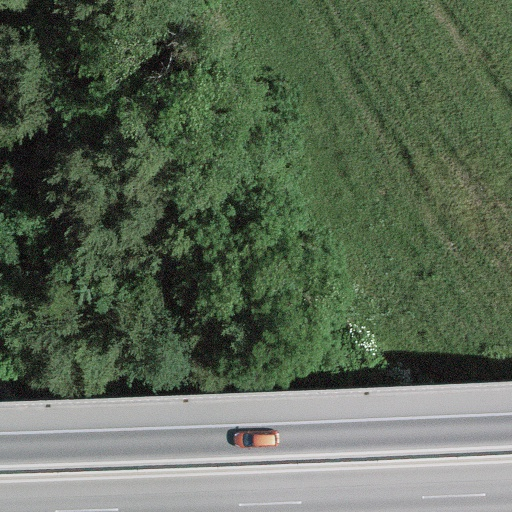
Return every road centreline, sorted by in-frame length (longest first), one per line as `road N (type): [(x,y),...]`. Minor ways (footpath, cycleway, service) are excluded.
road 1 (trunk): [(511,431),(0,451)]
road 2 (trunk): [(45,511),(511,493)]
road 3 (track): [(88,511),(0,396)]
